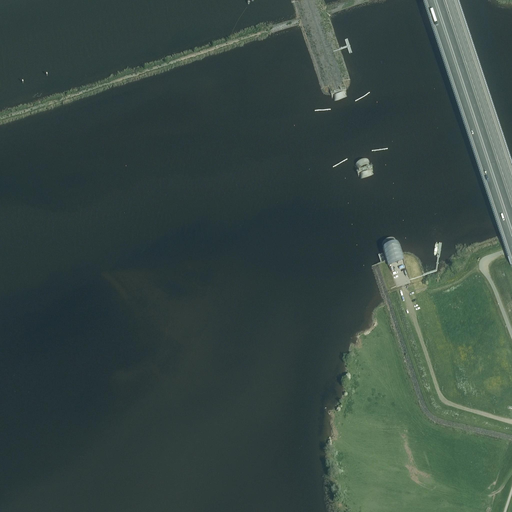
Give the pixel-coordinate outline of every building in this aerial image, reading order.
[(326,83),(343,77),(315,0),(309,0),(298,4),(326,83)] [(346,92),(345,89),(331,94),(332,97),(333,97),(333,99),(334,100),(335,100),(337,100),(339,100),(341,99),(344,98),(346,97),(346,96),(347,95),(347,94),(346,92)] [(369,161),(368,160),(367,159),(366,159),(364,160),(361,160),(360,161),(359,161),(357,162),(356,163),(356,164),(355,165),(356,167),(356,168),(359,176),(359,178),(360,179),(362,179),(364,179),(365,179),(367,178),(369,178),(371,177),(372,176),(373,175),(373,174),(373,173),(372,171),(373,171),(370,163),(369,163),(369,161)] [(382,246),(383,249),(397,244),(397,241),(396,241),(396,239),(395,239),(394,238),(393,238),(391,238),(390,238),(387,239),(386,239),(385,240),(383,241),(382,242),(382,243),(382,244),(383,246),(382,246)] [(403,260),(401,253),(398,245),(383,250),(388,265),(403,260)]
